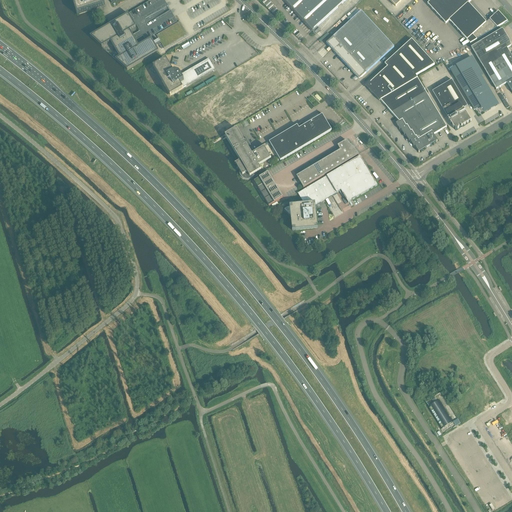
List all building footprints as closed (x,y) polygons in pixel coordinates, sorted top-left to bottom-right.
[(71,0),(75,9),(77,15),(105,6),(103,0),(71,0)] [(283,0),(312,31),(346,0),(283,0)] [(432,0),(427,4),(446,24),(449,21),(470,44),(507,21),(498,12),(486,23),(468,4),(471,0),(432,0)] [(326,44),(359,80),(394,48),(361,12),(326,44)] [(102,29),(90,36),(102,47),(103,47),(110,42),(116,52),(119,57),(117,59),(115,60),(119,63),(127,70),(129,70),(130,69),(159,52),(155,46),(161,43),(164,49),(187,35),(180,22),(156,36),(159,40),(154,43),(151,39),(147,41),(146,42),(139,46),(137,43),(136,41),(133,36),(130,31),(136,27),(128,14),(109,25),(102,29)] [(511,57),(507,49),(511,46),(509,41),(502,29),(497,32),(471,48),(496,90),(506,84),(508,88),(509,89),(511,93),(511,57)] [(405,135),(409,141),(410,141),(414,147),(415,146),(418,152),(437,141),(434,135),(446,127),(417,79),(416,76),(434,65),(411,40),(384,64),(387,67),(368,85),(370,86),(368,88),(379,101),(380,101),(399,122),(396,124),(400,130),(401,130),(404,136),(405,135)] [(475,110),(480,106),(481,109),(485,107),(488,111),(496,106),(493,102),(494,102),(492,98),(493,97),(486,85),(479,79),(482,76),(472,58),(451,70),(475,110)] [(155,64),(149,71),(162,82),(170,97),(183,90),(182,88),(186,86),(215,70),(209,59),(180,75),(180,74),(179,73),(178,73),(178,72),(176,71),(176,72),(174,72),(173,73),(166,60),(157,65),(155,64)] [(447,118),(455,131),(458,129),(459,127),(460,128),(461,127),(471,121),(464,109),(467,107),(452,80),(432,92),(447,118)] [(249,141),(248,141),(246,139),(244,141),(236,129),(225,136),(234,150),(235,149),(235,151),(234,151),(240,161),(235,164),(235,165),(236,164),(240,171),(240,172),(240,173),(240,174),(240,175),(241,176),(242,177),(242,178),(243,178),(244,179),(245,179),(246,179),(247,179),(247,180),(248,179),(249,179),(250,179),(251,178),(252,178),(252,177),(253,177),(253,176),(254,176),(254,175),(261,170),(258,166),(271,158),(264,147),(265,146),(270,144),(280,161),(331,130),(334,129),(335,129),(328,122),(327,123),(322,115),(299,128),(297,125),(269,142),(262,146),(251,153),(247,147),(250,145),(249,143),(250,143),(250,142),(249,141)] [(338,146),(340,150),(341,151),(351,146),(346,141),(338,146)] [(355,150),(351,146),(341,151),(344,156),(355,150)] [(347,162),(344,156),(341,151),(340,150),(335,153),(342,165),(347,162)] [(359,155),(355,150),(344,156),(347,162),(359,155)] [(335,153),(330,157),(336,168),(342,165),(335,153)] [(284,209),(291,216),(292,231),(318,229),(315,206),(341,191),(348,203),(377,186),(360,157),(298,194),(304,204),(289,206),(290,207),(288,207),(287,208),(286,208),(285,208),(285,209),(284,209)] [(330,157),(324,160),(331,172),(336,168),(330,157)] [(324,160),(319,163),(326,175),(331,172),(324,160)] [(319,163),(313,166),(320,178),(326,175),(319,163)] [(313,166),(308,170),(315,181),(320,178),(313,166)] [(308,170),(302,173),(309,185),(315,181),(308,170)] [(268,173),(254,181),(258,188),(272,179),(268,173)] [(302,173),(297,176),(303,188),(309,185),(302,173)] [(275,185),(272,179),(258,188),(261,194),(275,185)] [(279,192),(275,185),(261,194),(265,200),(279,192)] [(283,198),(279,192),(265,200),(269,206),(283,198)] [(440,400),(427,408),(440,429),(453,421),(450,417),(449,418),(448,416),(449,415),(440,400)]
